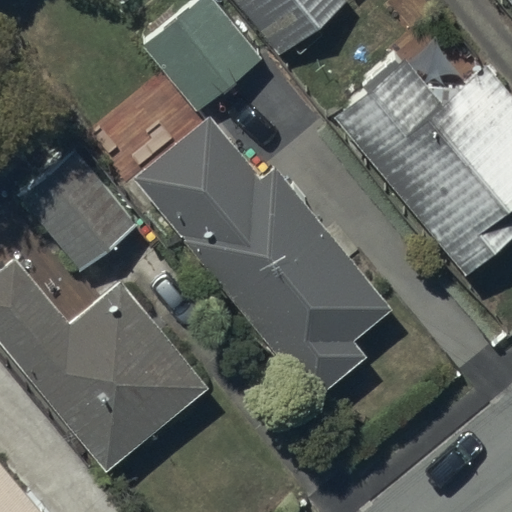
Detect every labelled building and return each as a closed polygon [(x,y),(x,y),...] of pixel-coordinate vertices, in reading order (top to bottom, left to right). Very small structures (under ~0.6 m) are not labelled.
[(213,0),(189,0),(139,39),(192,107),(257,56),(213,0)] [(232,0),(276,52),(338,0),(232,0)] [(396,51),(327,110),(464,265),(511,222),(511,96),(478,59),(436,96),(396,51)] [(204,110),(130,172),(309,393),(361,351),(347,334),(386,302),(271,160),(255,173),(204,110)] [(69,139),(13,185),(78,263),(133,217),(69,139)] [(9,251),(0,258),(0,340),(99,463),(201,381),(115,274),(62,316),(9,251)] [(0,511),(47,511),(0,455),(0,511)]
